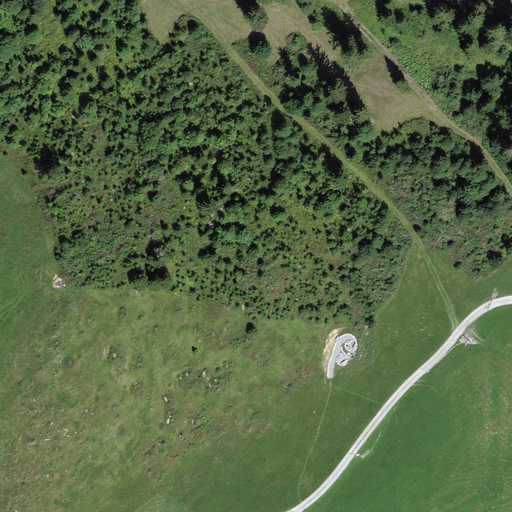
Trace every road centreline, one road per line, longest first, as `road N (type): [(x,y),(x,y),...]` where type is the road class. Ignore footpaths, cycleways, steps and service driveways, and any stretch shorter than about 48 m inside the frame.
road 1 (track): [(178,0),(404,218),(460,329)]
road 2 (track): [(511,299),(475,313),(295,511)]
